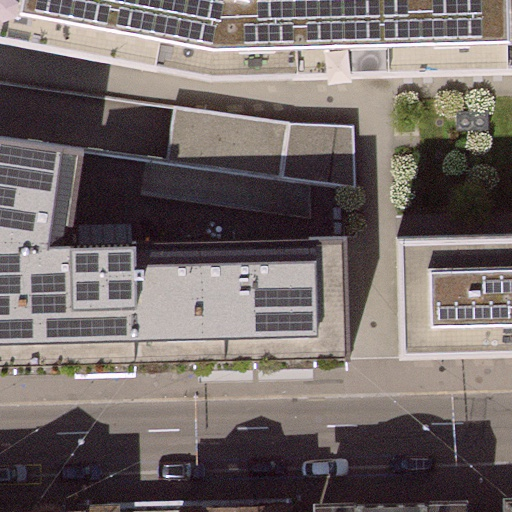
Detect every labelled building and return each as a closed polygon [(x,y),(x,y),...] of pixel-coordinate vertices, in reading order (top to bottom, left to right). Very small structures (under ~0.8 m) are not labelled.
[(511,234),(398,237),(399,359),(511,355),(511,0),(0,0),(0,42),(213,83),(511,75),(511,234)] [(283,180),(291,126),(175,110),(167,164),(283,180)] [(355,128),(291,126),(283,180),(357,189),(355,128)] [(83,152),(0,140),(0,367),(349,358),(346,240),(69,245),(83,152)] [(511,511),(511,496),(491,497),(490,511),(511,511)]
